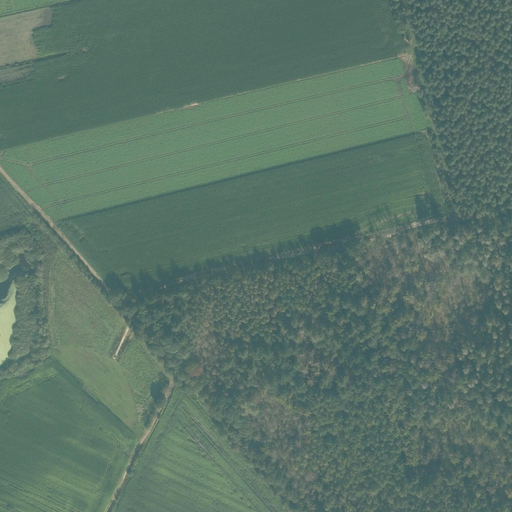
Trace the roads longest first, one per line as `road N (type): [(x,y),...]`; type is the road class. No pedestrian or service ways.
road 1 (track): [(120,305),(139,292),(511,210)]
road 2 (track): [(176,370),(301,511)]
road 3 (track): [(0,168),(120,305)]
road 4 (track): [(176,370),(107,511)]
road 5 (track): [(409,0),(511,66)]
